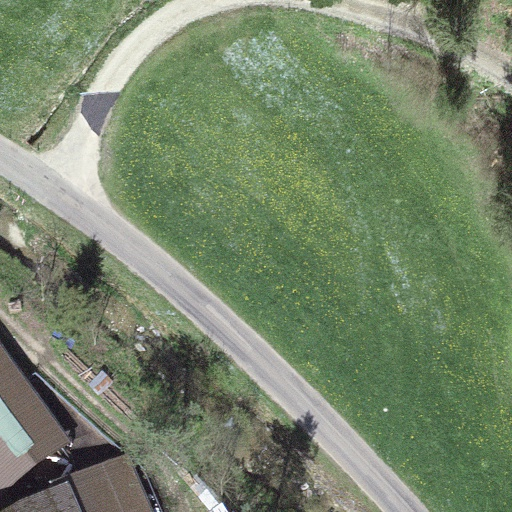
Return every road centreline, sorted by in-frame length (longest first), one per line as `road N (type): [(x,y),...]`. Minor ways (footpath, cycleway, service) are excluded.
road 1 (unclassified): [(394,511),(159,264),(0,152)]
road 2 (track): [(54,184),(84,117),(132,50),(201,0)]
road 3 (track): [(334,0),(432,32),(511,76)]
